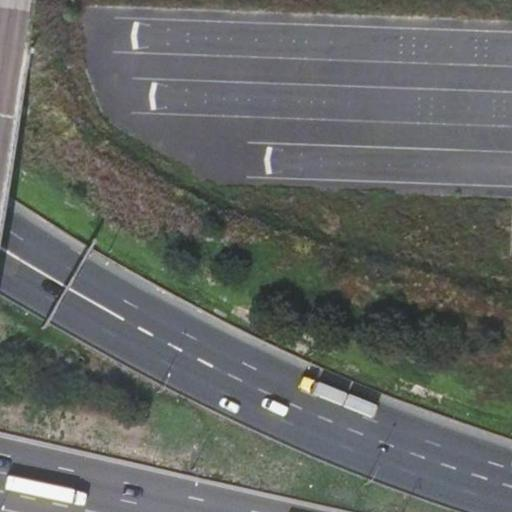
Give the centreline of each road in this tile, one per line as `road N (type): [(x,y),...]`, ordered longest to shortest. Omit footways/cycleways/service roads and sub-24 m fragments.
road 1 (trunk): [(511,486),(352,431),(103,308)]
road 2 (trunk): [(0,473),(170,511)]
road 3 (motorway): [(103,308),(0,231)]
